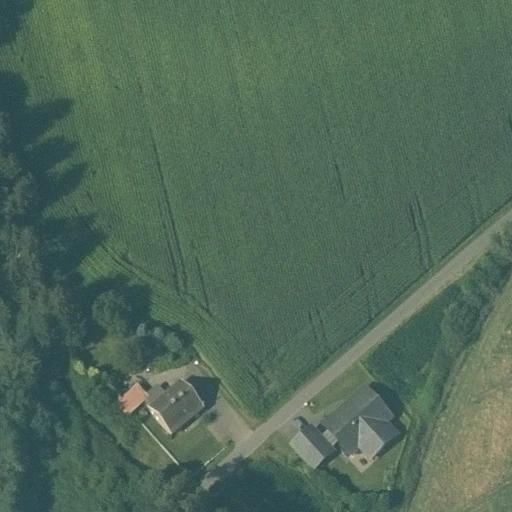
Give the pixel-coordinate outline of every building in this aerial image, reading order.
[(126,398),(114,385),(105,394),(117,406),(126,398)] [(202,411),(181,385),(149,412),(169,438),(202,411)] [(149,401),(137,388),(126,398),(117,406),(129,419),(149,401)] [(364,393),(323,429),(349,458),(358,450),(369,463),(395,440),(383,427),(389,422),(364,393)] [(330,454),(310,433),(292,450),(311,471),(330,454)]
